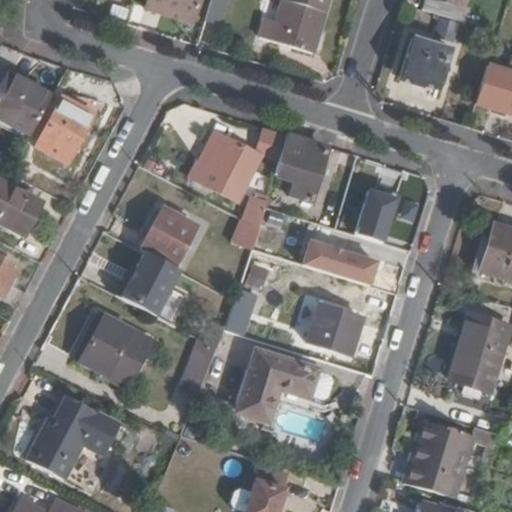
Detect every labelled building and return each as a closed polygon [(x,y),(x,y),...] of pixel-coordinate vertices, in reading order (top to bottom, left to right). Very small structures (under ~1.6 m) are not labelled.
[(193,18),(198,0),(146,0),(143,10),(176,20),(178,14),(193,18)] [(210,0),(204,21),(219,26),(226,0),(210,0)] [(313,55),(329,0),(281,0),(275,23),(262,19),(257,37),(313,55)] [(463,6),(464,0),(423,0),(420,11),(463,24),(468,8),(463,6)] [(191,24),(193,18),(178,14),(176,20),(191,24)] [(450,50),(411,38),(399,77),(438,89),(450,50)] [(511,116),(511,72),(487,65),(475,105),(511,116)] [(0,121),(29,136),(50,97),(6,73),(0,84),(0,121)] [(96,117),(103,104),(74,95),(69,103),(91,115),(96,117)] [(82,133),(91,115),(60,99),(35,147),(66,164),(82,133)] [(82,133),(86,135),(96,117),(91,115),(82,133)] [(217,195),(242,146),(214,132),(205,151),(213,154),(206,168),(195,162),(187,180),(217,195)] [(311,202),(327,147),(287,136),(275,174),(294,179),(289,196),(311,202)] [(0,224),(23,236),(39,204),(0,183),(0,224)] [(354,232),(386,242),(400,196),(367,186),(354,232)] [(258,225),(264,209),(246,203),(241,220),(249,224),(257,229),(258,225)] [(173,269),(196,226),(160,207),(138,250),(143,253),(173,269)] [(241,247),(251,251),(257,229),(249,224),(241,247)] [(511,283),(511,229),(492,224),(488,238),(477,273),(511,283)] [(272,257),(280,232),(258,225),(257,229),(251,251),(272,257)] [(475,279),(477,273),(488,238),(481,236),(469,277),(475,279)] [(371,287),(380,259),(309,237),(301,265),(371,287)] [(173,269),(143,253),(134,268),(118,298),(153,317),(178,271),(173,269)] [(0,298),(16,268),(0,259),(0,298)] [(118,298),(134,268),(130,266),(113,296),(118,298)] [(270,272),(252,266),(247,280),(265,286),(270,272)] [(511,308),(511,302),(501,299),(499,305),(511,308)] [(349,356),(360,319),(317,306),(306,342),(349,356)] [(72,361),(76,363),(102,314),(97,311),(72,361)] [(126,388),(151,341),(102,314),(76,363),(126,388)] [(242,336),(247,319),(229,314),(222,330),(242,336)] [(487,394),(508,326),(470,314),(450,382),(487,394)] [(190,393),(205,359),(187,351),(173,386),(190,393)] [(306,396),(313,371),(255,353),(237,412),(266,421),(276,387),(306,396)] [(328,376),(313,371),(306,396),(321,402),(326,399),(331,383),(328,376)] [(104,457),(120,426),(67,398),(55,420),(51,428),(46,425),(26,462),(63,481),(82,445),(104,457)] [(51,428),(55,420),(50,417),(46,425),(51,428)] [(452,500),(471,436),(422,422),(414,446),(423,449),(411,487),(452,500)] [(411,487),(423,449),(414,446),(402,485),(411,487)] [(276,511),(288,473),(259,464),(250,493),(243,511),(276,511)] [(238,511),(243,511),(250,493),(238,489),(232,492),(229,503),(232,510),(238,511)] [(79,511),(55,501),(49,511),(79,511)] [(173,511),(175,508),(156,501),(151,511),(173,511)] [(418,511),(449,511),(421,503),(418,511)]
